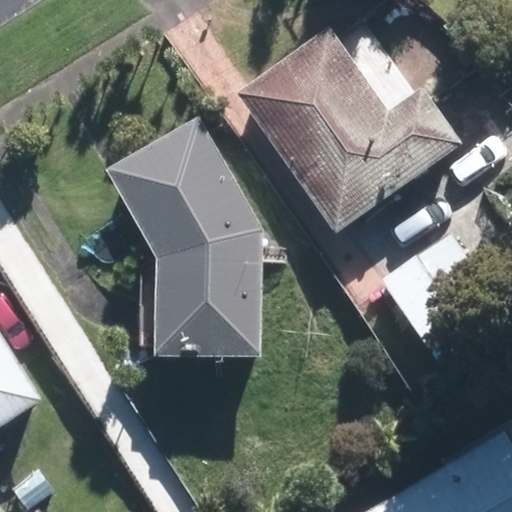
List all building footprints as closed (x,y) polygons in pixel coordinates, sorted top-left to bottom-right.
[(391,105),(331,22),(240,87),(339,224),(462,136),(423,82),(391,105)] [(263,229),(197,112),(107,166),(156,252),(156,348),(264,350),(263,229)] [(377,277),(437,360),(508,309),(448,227),(377,277)] [(0,425),(47,395),(0,323),(0,425)] [(511,511),(511,436),(506,427),(360,511),(511,511)]
